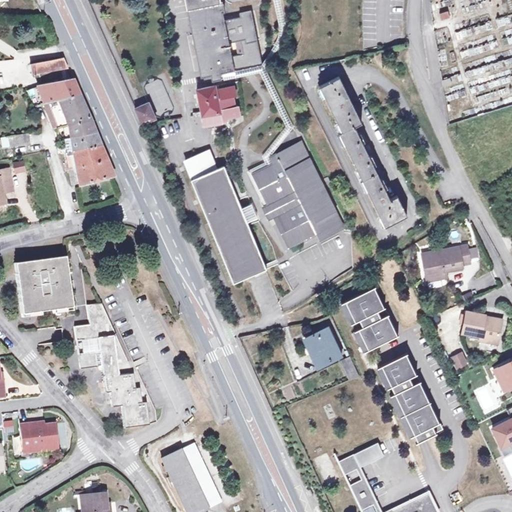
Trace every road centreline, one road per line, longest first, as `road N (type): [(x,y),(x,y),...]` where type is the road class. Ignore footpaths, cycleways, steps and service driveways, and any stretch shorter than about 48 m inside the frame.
road 1 (secondary): [(301,511),(159,198)]
road 2 (secondary): [(142,205),(278,511)]
road 3 (unclassified): [(414,0),(419,69),(433,112),(511,268)]
road 4 (secondary): [(48,0),(142,205)]
road 5 (secondary): [(159,198),(68,0)]
road 6 (unclassified): [(0,247),(142,205)]
road 7 (residential): [(105,443),(0,509)]
